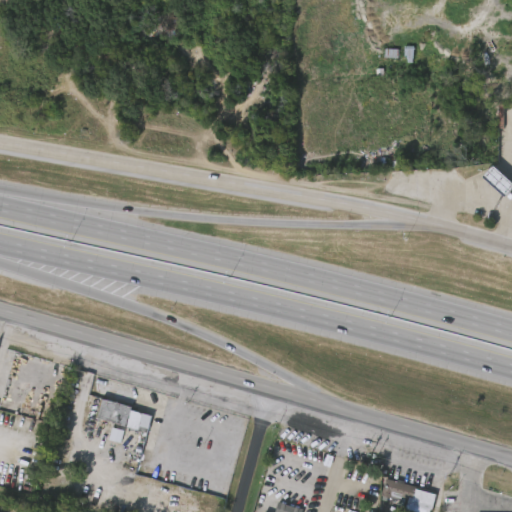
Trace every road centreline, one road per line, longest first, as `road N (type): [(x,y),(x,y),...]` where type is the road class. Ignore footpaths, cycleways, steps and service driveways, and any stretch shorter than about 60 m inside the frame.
road 1 (secondary): [(0,306),(511,457)]
road 2 (motorway): [(511,332),(0,205)]
road 3 (motorway): [(0,243),(511,368)]
road 4 (secondary): [(511,246),(342,203),(0,146)]
road 5 (motorway): [(346,224),(50,198)]
road 6 (motorway): [(52,279),(259,361)]
road 7 (residential): [(239,511),(270,387)]
